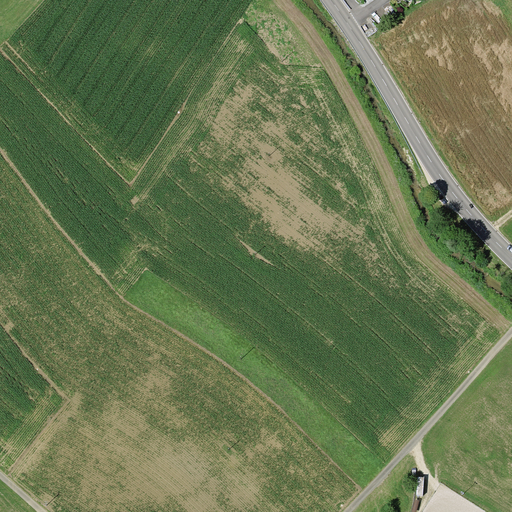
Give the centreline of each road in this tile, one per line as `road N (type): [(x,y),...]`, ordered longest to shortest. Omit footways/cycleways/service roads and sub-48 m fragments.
road 1 (secondary): [(511,258),(436,174),(331,0)]
road 2 (unclassified): [(511,334),(347,511)]
